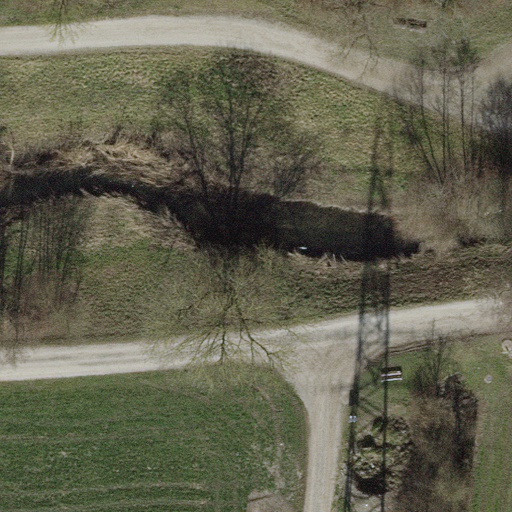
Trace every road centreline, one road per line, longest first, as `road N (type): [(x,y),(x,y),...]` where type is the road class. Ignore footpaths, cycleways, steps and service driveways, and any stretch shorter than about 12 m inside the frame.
road 1 (track): [(0,43),(223,32),(304,46),(511,118)]
road 2 (track): [(0,361),(323,339),(511,310)]
road 3 (track): [(319,511),(332,414),(323,339)]
